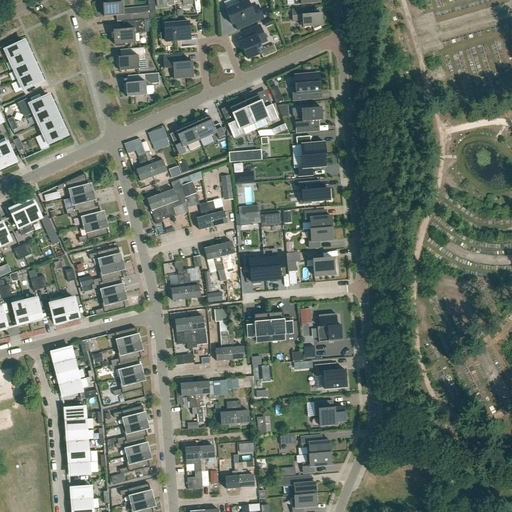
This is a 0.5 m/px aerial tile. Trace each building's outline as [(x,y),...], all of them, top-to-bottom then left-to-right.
[(102,5),(103,17),(116,16),(116,22),(148,19),(147,7),(123,10),(122,3),(113,4),(111,1),(102,5)] [(251,9),(247,1),(225,11),(231,25),(243,20),(246,26),(263,19),(257,6),(251,9)] [(309,15),(308,9),(291,10),(292,22),(301,21),(302,28),(312,27),(313,30),(322,26),(321,14),(309,15)] [(272,19),(264,23),(266,27),(274,24),(272,19)] [(124,46),(124,44),(135,43),(134,34),(145,33),(144,20),(128,22),(129,30),(112,31),(114,45),(116,44),(116,46),(124,46)] [(165,42),(190,40),(188,22),(164,24),(165,42)] [(247,59),(263,52),(259,44),(266,41),(259,26),(244,33),(247,40),(240,44),(247,59)] [(9,61),(28,52),(28,50),(27,51),(23,42),(22,43),(22,42),(5,50),(4,50),(9,61)] [(139,69),(138,61),(144,60),(143,48),(130,50),(130,57),(118,58),(116,58),(117,69),(119,69),(119,71),(139,69)] [(9,61),(13,71),(33,62),(28,52),(9,61)] [(182,63),(181,56),(162,57),(163,69),(172,68),(173,79),(193,78),(192,62),(182,63)] [(33,62),(13,71),(18,80),(37,72),(33,62)] [(37,72),(18,80),(22,91),(42,82),(37,72)] [(146,95),(145,87),(152,86),(150,74),(137,76),(138,83),(125,84),(123,85),(124,95),(126,95),(126,97),(146,95)] [(296,94),(292,94),(293,101),(311,100),(310,93),(320,92),(318,74),(294,76),(296,94)] [(244,102),(256,130),(267,125),(266,124),(277,119),(270,103),(263,106),(257,94),(249,98),(249,99),(244,102)] [(29,105),(33,115),(53,106),(48,96),(29,105)] [(245,134),(256,130),(244,102),(238,105),(237,103),(229,106),(234,119),(227,122),(234,138),(244,133),(245,134)] [(33,115),(38,125),(57,116),(53,106),(33,115)] [(292,117),(294,117),(295,117),(301,116),(301,113),(301,110),(301,108),(291,108),(292,117)] [(295,129),(308,128),(308,122),(322,120),(321,108),(301,110),(301,113),(301,116),(295,117),(294,117),(295,129)] [(38,125),(42,135),(62,126),(57,116),(38,125)] [(202,118),(192,123),(199,140),(216,133),(218,138),(225,136),(219,124),(213,126),(209,117),(203,120),(202,118)] [(199,140),(192,123),(181,127),(182,129),(176,132),(180,141),(174,144),(179,156),(185,153),(183,147),(199,140)] [(284,124),(278,127),(280,133),(287,130),(284,124)] [(62,126),(42,135),(47,145),(48,145),(65,137),(64,137),(66,136),(62,127),(62,126)] [(146,134),(150,143),(165,138),(161,129),(146,134)] [(310,137),(296,138),(296,146),(301,146),(302,157),(324,155),(325,155),(324,143),(311,144),(310,137)] [(0,140),(0,154),(5,166),(7,166),(15,162),(15,160),(5,138),(0,140)] [(141,150),(146,148),(142,138),(137,140),(141,150)] [(124,144),(124,145),(127,154),(128,154),(135,151),(132,142),(124,144)] [(143,153),(152,176),(166,171),(161,160),(154,163),(153,158),(150,159),(147,152),(143,153)] [(243,152),(229,153),(230,162),(244,161),(243,152)] [(143,153),(137,156),(139,161),(138,163),(140,166),(142,167),(142,168),(135,171),(139,182),(152,176),(143,153)] [(302,168),(297,169),(298,177),(312,176),(312,168),(325,167),(324,155),(302,157),(301,157),(302,168)] [(242,164),(234,165),(235,183),(243,183),(242,164)] [(89,193),(85,174),(57,187),(58,190),(66,188),(68,199),(71,198),(89,193)] [(223,201),(232,200),(229,176),(220,177),(223,201)] [(179,187),(183,197),(184,197),(184,198),(196,194),(192,182),(179,187)] [(318,182),(299,183),(299,192),(300,203),(330,201),(329,189),(319,190),(318,182)] [(178,199),(183,197),(179,187),(174,189),(178,199)] [(55,189),(41,192),(42,199),(57,196),(55,189)] [(159,195),(168,218),(175,215),(172,208),(179,205),(173,190),(159,195)] [(96,207),(92,192),(89,193),(71,198),(74,208),(65,210),(67,215),(69,214),(96,207)] [(161,221),(168,218),(159,195),(146,200),(152,216),(158,213),(161,221)] [(21,205),(29,224),(41,219),(31,198),(22,202),(23,204),(21,205)] [(43,201),(45,211),(53,210),(52,206),(58,205),(57,198),(43,201)] [(212,226),(226,222),(221,206),(214,208),(212,200),(205,202),(212,226)] [(205,202),(202,203),(198,204),(201,217),(195,218),(198,230),(212,226),(205,202)] [(18,204),(9,208),(18,229),(21,236),(26,234),(25,232),(32,229),(29,224),(21,205),(18,206),(18,204)] [(102,221),(102,220),(98,206),(96,207),(69,214),(70,218),(78,216),(81,227),(84,226),(102,221)] [(331,229),(332,229),(331,217),(316,218),(316,212),(304,213),(305,223),(310,223),(311,230),(331,229)] [(244,214),(239,215),(240,226),(252,225),(252,214),(244,214)] [(280,214),(260,216),(261,228),(268,227),(268,225),(276,224),(276,226),(281,226),(280,214)] [(84,226),(86,236),(78,238),(79,242),(87,240),(87,241),(108,235),(104,220),(102,220),(102,221),(84,226)] [(0,246),(11,242),(1,221),(0,221),(0,246)] [(311,230),(307,230),(309,249),(319,248),(319,242),(332,241),(331,229),(311,230)] [(52,245),(59,242),(54,231),(47,234),(52,245)] [(217,244),(224,268),(227,267),(225,260),(228,259),(227,254),(234,252),(231,241),(217,244)] [(19,247),(24,258),(31,255),(26,244),(19,247)] [(216,270),(224,268),(217,244),(203,248),(206,260),(212,258),(216,270)] [(18,261),(24,258),(19,247),(13,250),(18,261)] [(119,263),(121,263),(118,247),(96,253),(97,253),(88,255),(90,260),(98,257),(100,267),(100,268),(119,263)] [(274,258),(263,259),(265,281),(270,280),(270,282),(278,282),(278,280),(280,280),(279,268),(285,268),(284,253),(274,254),(274,258)] [(195,268),(201,266),(199,256),(193,258),(195,268)] [(252,256),(243,257),(244,271),(250,271),(251,282),(253,282),(253,284),(261,283),(260,281),(265,281),(263,259),(253,260),(252,256)] [(312,261),(314,277),(335,275),(335,273),(336,272),(335,261),(333,261),(333,259),(312,261)] [(181,270),(180,262),(173,263),(174,268),(176,271),(181,270)] [(295,262),(287,263),(287,271),(288,271),(295,271),(295,262)] [(123,278),(119,263),(100,268),(100,267),(98,268),(100,278),(92,281),(93,285),(120,278),(120,279),(123,278)] [(68,282),(75,280),(72,269),(65,271),(68,282)] [(181,270),(182,274),(186,299),(200,297),(197,280),(189,281),(188,273),(186,273),(186,270),(181,270)] [(206,293),(212,292),(209,272),(203,273),(206,293)] [(182,274),(176,275),(177,283),(169,284),(171,301),(186,299),(182,274)] [(37,278),(40,290),(47,288),(44,276),(37,278)] [(33,291),(40,290),(37,278),(30,280),(33,291)] [(124,293),(120,279),(120,278),(93,285),(91,285),(92,290),(100,288),(103,298),(121,293),(121,294),(124,293)] [(2,287),(5,298),(12,297),(9,285),(2,287)] [(223,287),(224,296),(237,295),(237,286),(223,287)] [(208,303),(222,301),(221,292),(207,294),(208,303)] [(125,308),(121,294),(121,293),(103,298),(100,298),(103,309),(95,311),(96,316),(105,313),(125,308)] [(97,295),(79,299),(81,308),(91,306),(90,302),(98,300),(97,295)] [(61,301),(62,301),(61,296),(48,300),(55,327),(65,324),(64,322),(67,322),(61,301)] [(24,302),(25,301),(24,297),(11,300),(18,327),(28,325),(27,323),(30,322),(24,302)] [(24,302),(30,322),(32,321),(33,323),(42,321),(36,298),(25,301),(24,302)] [(61,301),(67,322),(69,321),(70,323),(79,320),(73,298),(62,301),(61,301)] [(215,322),(227,321),(226,309),(214,310),(215,322)] [(274,313),(268,314),(271,342),(277,341),(277,335),(292,334),(291,322),(283,322),(282,310),(274,311),(274,313)] [(264,342),(271,342),(268,314),(262,314),(262,312),(253,313),(254,325),(246,326),(248,338),(263,336),(264,342)] [(317,327),(318,343),(342,341),(341,325),(337,325),(336,315),(318,316),(319,327),(317,327)] [(202,316),(188,318),(192,343),(196,342),(195,334),(197,334),(196,329),(204,328),(202,316)] [(192,348),(192,343),(188,318),(174,320),(176,332),(177,340),(183,339),(183,344),(186,343),(187,349),(192,348)] [(137,343),(137,344),(139,343),(135,328),(106,335),(108,340),(116,338),(118,348),(137,343)] [(229,359),(227,334),(226,330),(218,331),(220,348),(214,348),(215,360),(229,359)] [(227,334),(229,359),(243,358),(242,346),(235,346),(234,341),(232,342),(231,334),(227,334)] [(141,358),(137,344),(137,343),(118,348),(116,348),(118,359),(110,361),(111,365),(138,359),(141,358)] [(314,347),(303,348),(304,360),(315,359),(314,347)] [(54,364),(75,359),(72,348),(49,354),(52,364),(54,363),(54,364)] [(302,361),(301,353),(292,353),(293,362),(302,361)] [(194,363),(193,356),(183,358),(184,365),(194,363)] [(252,366),(261,365),(260,357),(252,358),(252,366)] [(57,375),(77,369),(75,359),(54,364),(57,375)] [(142,374),(138,359),(111,365),(109,366),(110,371),(118,368),(120,378),(121,379),(139,374),(142,374)] [(315,366),(316,377),(323,376),(324,390),(346,388),(345,370),(335,371),(335,365),(315,366)] [(59,385),(80,380),(77,369),(57,375),(59,385)] [(143,389),(139,374),(121,379),(120,378),(118,379),(121,389),(113,392),(114,396),(122,394),(143,389)] [(230,380),(231,390),(238,389),(237,379),(230,380)] [(80,380),(59,385),(60,386),(58,387),(60,397),(83,391),(80,380)] [(193,383),(196,407),(197,423),(204,422),(203,411),(203,407),(205,407),(204,403),(200,403),(199,399),(202,399),(201,394),(209,393),(208,381),(193,383)] [(179,384),(180,396),(187,395),(187,402),(189,402),(189,408),(196,407),(193,383),(179,384)] [(85,399),(98,397),(96,390),(84,392),(85,399)] [(232,401),(234,423),(248,421),(247,410),(240,410),(239,400),(232,401)] [(220,424),(234,423),(232,401),(225,401),(226,412),(219,412),(220,424)] [(345,421),(344,408),(333,409),(332,401),(313,403),(315,417),(319,416),(320,425),(319,425),(319,426),(328,425),(336,424),(336,422),(345,421)] [(143,422),(146,421),(142,406),(121,412),(113,414),(114,418),(122,416),(125,426),(143,422)] [(65,421),(86,419),(86,408),(62,410),(63,420),(65,420),(65,421)] [(66,432),(87,430),(86,419),(65,421),(66,432)] [(147,437),(143,422),(125,426),(122,427),(125,437),(117,439),(118,443),(118,444),(144,437),(147,437)] [(67,442),(88,441),(87,430),(66,432),(67,442)] [(148,452),(144,437),(118,444),(118,443),(115,444),(116,449),(124,447),(127,456),(127,457),(146,452),(146,453),(148,452)] [(306,448),(307,455),(330,453),(330,454),(331,454),(330,441),(312,443),(312,437),(300,438),(301,448),(306,448)] [(89,452),(89,451),(88,441),(67,442),(68,453),(89,452)] [(198,447),(201,471),(205,471),(204,463),(206,463),(206,458),(214,457),(212,445),(198,447)] [(194,472),(201,471),(198,447),(184,448),(185,460),(186,465),(193,464),(194,472)] [(90,462),(90,463),(91,463),(90,451),(89,451),(89,452),(68,453),(68,464),(90,462)] [(149,467),(146,453),(146,452),(127,457),(127,456),(124,457),(127,468),(119,470),(120,474),(128,472),(149,467)] [(307,455),(306,455),(307,463),(302,463),(303,474),(313,473),(313,467),(331,465),(330,454),(330,453),(307,455)] [(91,474),(90,463),(90,462),(68,464),(69,465),(67,465),(67,475),(91,474)] [(225,488),(239,487),(237,462),(233,462),(233,470),(231,471),(231,476),(224,477),(225,488)] [(253,485),(252,474),(245,474),(244,469),(242,470),(241,462),(237,462),(239,487),(253,485)] [(295,467),(281,469),(281,477),(296,475),(295,467)] [(315,495),(316,495),(315,483),(302,484),(301,477),(300,477),(300,478),(289,479),(289,478),(288,478),(290,497),(291,497),(315,495)] [(188,490),(203,488),(202,481),(187,482),(188,490)] [(150,500),(152,499),(148,484),(127,489),(127,490),(119,492),(120,496),(129,494),(131,504),(150,500)] [(71,500),(93,499),(92,487),(69,489),(69,499),(71,499),(71,500)] [(302,511),(303,508),(316,507),(315,495),(291,497),(292,511),(302,511)] [(72,511),(93,509),(93,499),(71,500),(72,511)] [(152,511),(150,500),(131,504),(128,504),(130,511),(152,511)]
